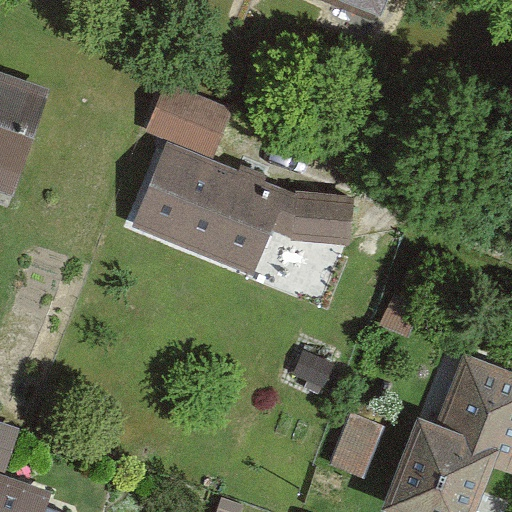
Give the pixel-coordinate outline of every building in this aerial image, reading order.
[(324,0),(376,22),(385,0),(324,0)] [(0,193),(10,197),(46,85),(0,70),(0,193)] [(162,143),(126,228),(244,278),(257,243),(345,246),(346,195),(276,191),(162,143)] [(405,413),(371,509),(378,511),(464,511),(483,461),(510,470),(511,465),(511,372),(454,351),(429,422),(405,413)] [(0,511),(42,511),(35,510),(43,485),(1,472),(13,432),(0,427),(0,511)]
